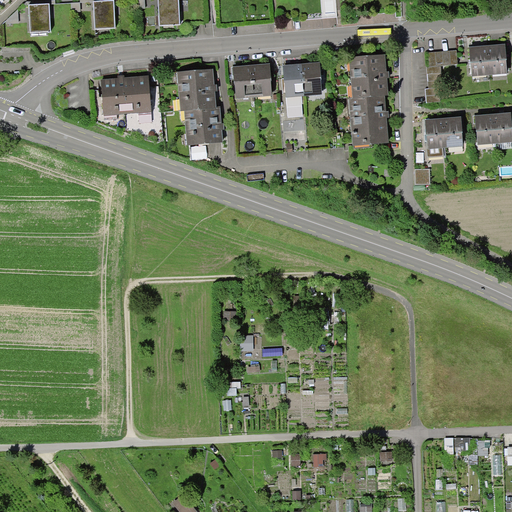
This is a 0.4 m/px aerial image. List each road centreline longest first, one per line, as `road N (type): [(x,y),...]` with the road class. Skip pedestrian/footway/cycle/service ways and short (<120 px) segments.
road 1 (track): [(418,511),(412,319),(404,302),(381,289),(325,274),(144,279),(125,296),(135,443)]
road 2 (secondary): [(8,111),(511,298)]
road 3 (track): [(511,430),(0,447)]
road 4 (residential): [(404,30),(111,54),(46,78),(8,111)]
road 5 (residential): [(511,263),(408,205),(404,30)]
